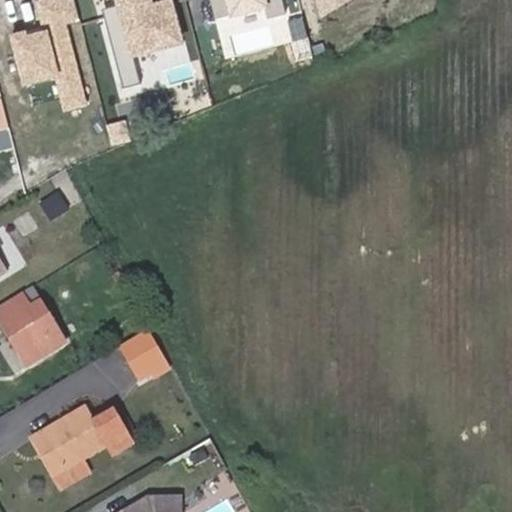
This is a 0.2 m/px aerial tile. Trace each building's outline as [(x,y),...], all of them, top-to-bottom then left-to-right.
[(73,0),(37,0),(36,1),(43,30),(30,33),(29,29),(10,34),(24,87),(57,79),(65,111),(86,105),(64,23),(78,19),(73,0)] [(104,8),(121,89),(164,80),(161,67),(189,62),(175,0),(165,0),(151,3),(150,0),(114,0),(116,5),(104,8)] [(268,0),(212,0),(218,20),(228,15),(232,18),(271,8),(268,0)] [(312,0),(315,13),(376,2),(375,0),(312,0)] [(65,198),(55,181),(39,191),(49,207),(65,198)] [(26,277),(0,291),(0,317),(19,352),(59,331),(26,277)] [(149,329),(118,346),(140,382),(151,375),(154,382),(173,370),(149,329)] [(28,423),(49,461),(78,445),(104,431),(111,442),(130,432),(110,397),(92,407),(85,393),(28,423)] [(86,458),(78,445),(49,461),(57,474),(86,458)] [(116,501),(114,498),(90,511),(174,511),(177,483),(142,480),(124,491),(122,497),(116,501)] [(114,498),(116,501),(122,497),(124,491),(114,498)]
